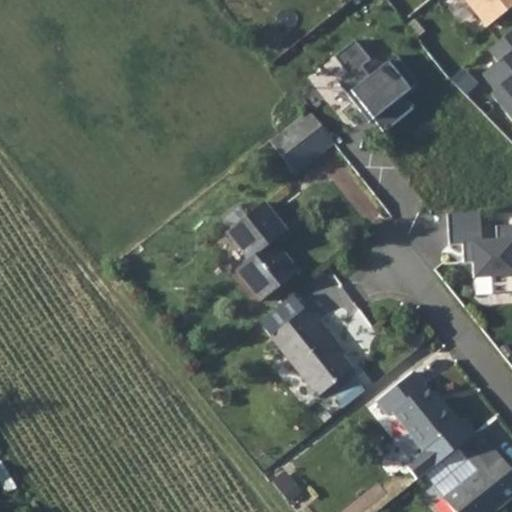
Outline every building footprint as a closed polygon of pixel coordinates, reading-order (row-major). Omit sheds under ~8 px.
[(511,6),(511,0),(461,0),(485,29),(511,6)] [(511,31),(486,52),(496,64),(480,76),(492,92),(489,95),(511,124),(511,31)] [(368,124),(372,121),(382,134),(412,111),(401,98),(417,85),(395,57),(368,78),(360,68),(369,61),(353,41),(333,58),(347,76),(337,84),(368,124)] [(307,112),(302,116),(326,148),(332,143),(307,112)] [(289,126),(279,134),(303,165),(326,148),(302,116),(289,126)] [(279,134),(270,141),(296,172),(303,165),(279,134)] [(265,204),(242,222),(291,279),(299,273),(278,248),(273,243),(278,239),(287,232),(265,204)] [(448,242),(462,242),(461,261),(467,262),(467,273),(490,274),(490,288),(511,288),(511,224),(491,224),(491,236),(480,236),(480,212),(448,211),(448,242)] [(242,222),(232,231),(249,261),(263,285),(271,296),(291,279),(242,222)] [(249,261),(232,231),(228,234),(248,261),(237,271),(263,303),(271,296),(263,285),(249,261)] [(278,239),(273,243),(278,248),(282,245),(278,239)] [(343,357),(318,326),(322,322),(310,308),(274,337),(322,398),(355,372),(343,357)] [(322,322),(318,326),(343,357),(347,354),(322,322)] [(440,408),(431,396),(413,374),(377,405),(388,418),(393,415),(424,450),(405,466),(417,482),(459,448),(474,435),(462,419),(458,423),(446,408),(440,408)] [(434,394),(431,396),(440,408),(446,408),(434,394)] [(474,435),(459,448),(477,471),(440,500),(450,511),(492,511),(511,497),(511,474),(479,432),(474,435)]
